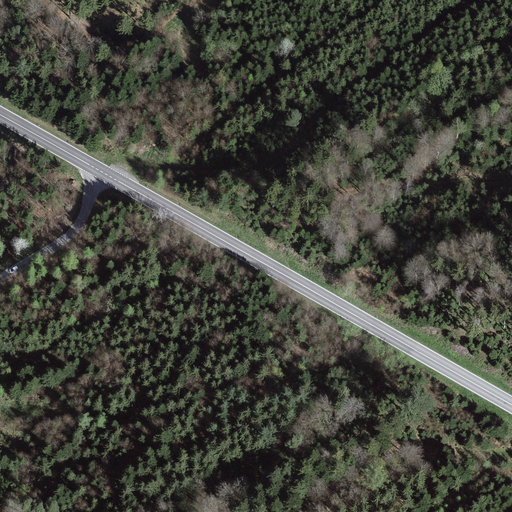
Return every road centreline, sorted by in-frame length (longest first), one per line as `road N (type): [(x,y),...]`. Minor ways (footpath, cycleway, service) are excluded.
road 1 (secondary): [(0,114),(511,405)]
road 2 (track): [(0,275),(77,223),(99,170)]
